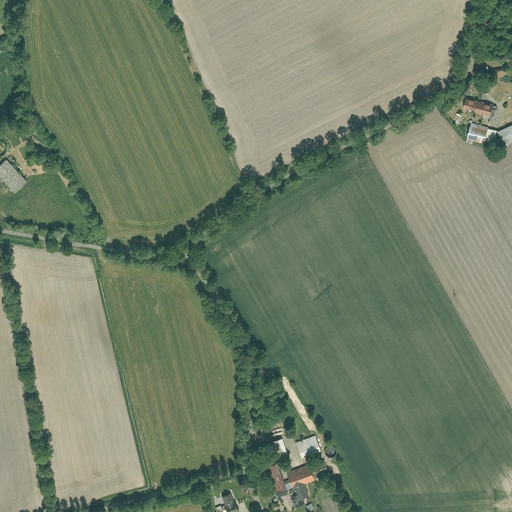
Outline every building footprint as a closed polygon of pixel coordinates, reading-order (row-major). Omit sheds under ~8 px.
[(470,96),(466,109),(484,115),(483,118),(490,120),(491,117),(492,117),(496,104),(470,96)] [(472,124),(468,140),(485,145),(486,142),(490,129),(472,124)] [(511,127),(501,133),(507,146),(511,143),(511,127)] [(486,142),(496,145),(500,132),(490,129),(486,142)] [(28,181),(7,160),(0,166),(0,175),(16,192),(28,181)] [(315,432),(295,440),(301,456),(321,448),(315,432)] [(289,453),(284,438),(271,443),(276,457),(289,453)] [(311,467),(309,463),(287,470),(291,481),(288,482),(279,459),(267,463),(279,498),(291,494),(296,508),(308,503),(307,498),(311,496),(306,484),(316,481),(316,479),(330,474),(326,462),(311,467)] [(235,492),(223,497),(228,511),(241,511),(242,511),(235,492)]
